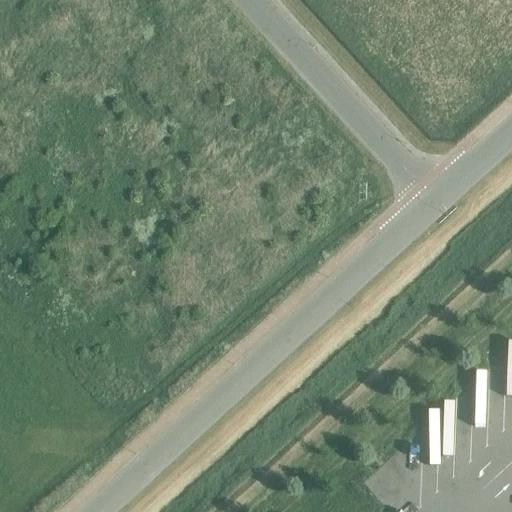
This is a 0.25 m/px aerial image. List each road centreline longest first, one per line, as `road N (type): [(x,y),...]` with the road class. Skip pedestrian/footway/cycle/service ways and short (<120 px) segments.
road 1 (unclassified): [(433,202),(96,511)]
road 2 (unclassified): [(433,202),(250,0)]
road 3 (unknown): [(511,392),(400,492)]
